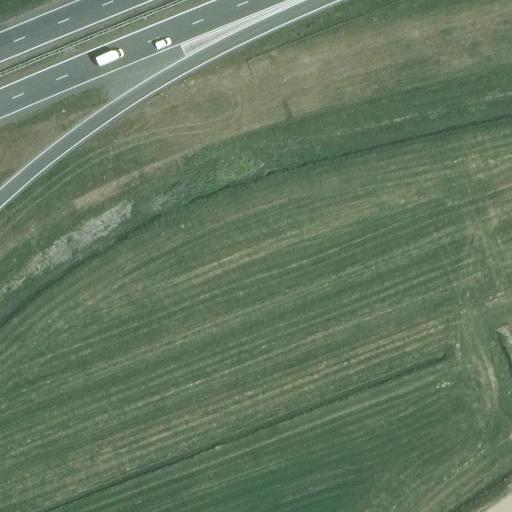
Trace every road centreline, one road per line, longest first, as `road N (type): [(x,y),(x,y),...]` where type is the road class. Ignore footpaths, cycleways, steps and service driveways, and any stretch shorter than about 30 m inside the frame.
road 1 (trunk): [(0,198),(117,108),(323,0)]
road 2 (trunk): [(0,105),(255,0)]
road 3 (trunk): [(125,0),(0,50)]
